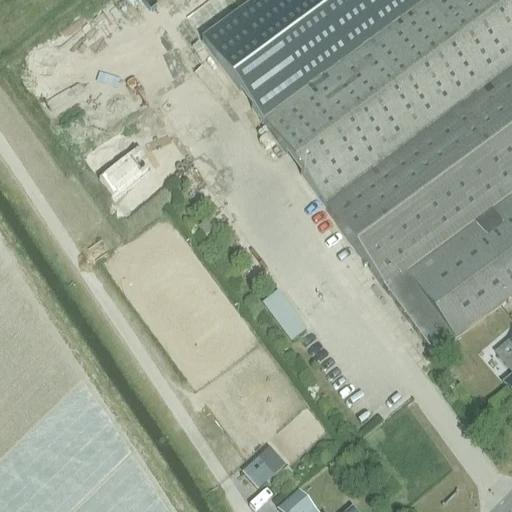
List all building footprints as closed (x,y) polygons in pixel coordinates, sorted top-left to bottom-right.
[(511,0),(259,0),(202,43),(263,126),(383,288),(434,358),(455,342),(511,300),(511,0)] [(173,138),(192,127),(170,89),(151,100),(173,138)] [(74,216),(83,211),(74,196),(65,201),(74,216)] [(95,214),(74,228),(87,249),(109,236),(95,214)] [(511,340),(508,344),(496,354),(511,372),(511,378),(504,386),(511,395),(511,340)] [(277,388),(268,395),(278,408),(287,401),(277,388)] [(315,511),(299,493),(276,511),(315,511)]
